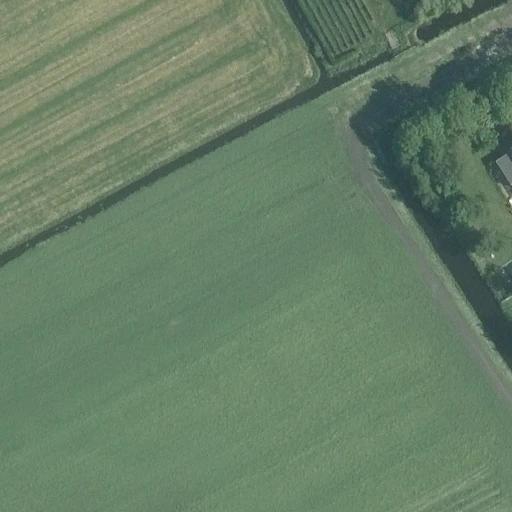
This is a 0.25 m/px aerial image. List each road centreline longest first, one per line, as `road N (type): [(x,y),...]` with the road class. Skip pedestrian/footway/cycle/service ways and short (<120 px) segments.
road 1 (track): [(511,398),(357,161),(349,127)]
road 2 (track): [(340,131),(511,41)]
